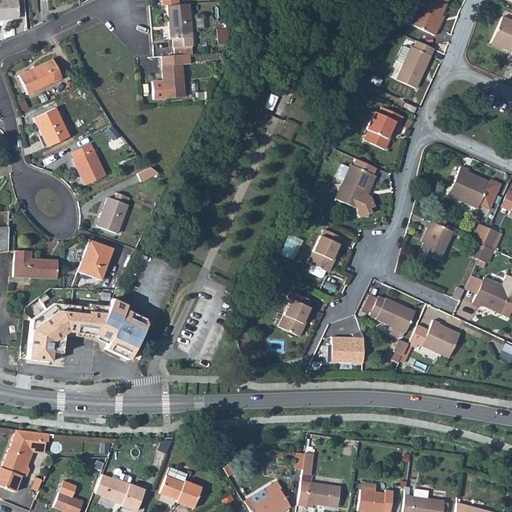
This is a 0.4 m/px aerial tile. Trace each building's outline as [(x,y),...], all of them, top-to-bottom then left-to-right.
[(0,0),(0,18),(18,17),(16,0),(0,0)] [(437,28),(434,27),(440,14),(446,0),(419,0),(409,23),(434,35),(437,28)] [(178,4),(167,5),(169,38),(172,38),(173,55),(189,53),(191,53),(188,4),(178,4)] [(440,14),(434,27),(437,28),(443,15),(440,14)] [(511,20),(501,15),(491,39),(501,44),(500,46),(511,52),(510,54),(511,54),(511,20)] [(432,49),(415,41),(412,47),(410,46),(409,48),(402,45),(395,59),(402,63),(394,79),(414,88),(423,68),(420,66),(426,54),(429,56),(432,49)] [(151,81),(152,98),(183,96),(181,64),(190,63),(189,53),(173,55),(161,56),(162,80),(151,81)] [(420,66),(423,68),(429,56),(426,54),(420,66)] [(52,59),(18,74),(27,94),(61,78),(52,59)] [(54,107),(33,117),(41,134),(43,134),(48,145),(67,136),(54,107)] [(366,130),(362,140),(383,149),(388,139),(386,138),(388,133),(393,135),(401,116),(380,107),(377,113),(373,111),(365,129),(366,130)] [(332,132),(329,139),(335,142),(338,136),(332,132)] [(89,143),(71,151),(74,159),(72,160),(84,184),(104,175),(89,143)] [(375,167),(354,158),(351,165),(371,174),(375,167)] [(361,196),(362,193),(367,182),(370,183),(374,175),(371,174),(351,165),(348,164),(333,198),(355,208),(355,211),(357,218),(369,213),(368,208),(372,207),(369,198),(367,199),(361,196)] [(487,184),(473,178),(475,176),(466,172),(467,169),(459,166),(446,194),(476,208),(487,184)] [(149,168),(135,174),(139,184),(159,174),(149,168)] [(475,176),(473,178),(487,184),(488,182),(475,176)] [(500,206),(509,210),(511,204),(511,191),(507,189),(500,206)] [(106,197),(96,226),(115,233),(129,197),(115,192),(113,199),(106,197)] [(428,229),(422,242),(418,251),(438,260),(451,230),(428,220),(425,227),(428,229)] [(478,223),(471,239),(474,241),(481,244),(488,227),(478,223)] [(425,227),(419,241),(422,242),(428,229),(425,227)] [(488,227),(481,244),(484,245),(490,248),(497,231),(488,227)] [(318,235),(306,262),(310,264),(307,270),(308,272),(319,277),(322,276),(324,271),(333,252),(337,243),(335,242),(338,236),(323,229),(320,235),(318,235)] [(501,233),(497,231),(490,248),(493,249),(494,250),(501,233)] [(112,249),(88,240),(77,271),(100,279),(112,249)] [(474,241),(468,255),(478,259),(484,245),(481,244),(474,241)] [(484,245),(478,259),(484,262),(486,258),(488,259),(493,249),(490,248),(484,245)] [(30,252),(13,251),(11,277),(54,279),(55,260),(29,259),(30,252)] [(333,252),(324,271),(327,272),(336,253),(333,252)] [(266,263),(263,270),(278,276),(281,269),(266,263)] [(278,276),(263,270),(259,278),(274,284),(278,276)] [(479,304),(487,307),(488,304),(500,310),(499,313),(507,316),(511,305),(511,289),(483,276),(471,302),(478,305),(479,304)] [(456,286),(453,295),(460,297),(463,288),(456,286)] [(277,326),(296,334),(305,315),(308,307),(307,306),(310,300),(290,291),(287,298),(290,299),(277,326)] [(361,308),(369,312),(376,297),(368,293),(361,308)] [(383,298),(377,295),(376,297),(369,312),(368,313),(375,317),(374,318),(388,324),(386,329),(387,332),(396,336),(399,335),(401,331),(404,332),(412,313),(400,308),(402,305),(384,297),(383,298)] [(95,335),(108,306),(89,304),(89,307),(55,303),(32,319),(27,359),(50,361),(51,351),(61,353),(64,331),(95,335)] [(108,306),(95,335),(108,341),(104,349),(128,360),(145,323),(144,319),(110,303),(108,306)] [(488,304),(487,307),(499,313),(500,310),(488,304)] [(402,305),(400,308),(412,313),(414,311),(402,305)] [(305,315),(296,334),(298,335),(307,316),(305,315)] [(416,323),(409,339),(417,343),(447,357),(457,335),(445,330),(446,327),(438,323),(439,322),(431,319),(427,328),(422,326),(416,323)] [(446,327),(445,330),(457,335),(458,332),(446,327)] [(349,337),(331,337),(331,346),(327,346),(327,362),(362,362),(363,337),(360,330),(352,333),(353,337),(353,339),(349,339),(349,337)] [(398,339),(393,350),(402,355),(407,343),(398,339)] [(511,343),(505,341),(499,355),(511,360),(511,343)] [(15,430),(0,466),(0,486),(15,492),(21,477),(25,475),(27,469),(26,465),(32,449),(43,451),(44,441),(47,442),(48,434),(15,430)] [(295,453),(293,469),(301,470),(303,454),(295,453)] [(301,470),(300,472),(310,473),(312,454),(303,453),(303,454),(301,470)] [(227,465),(221,468),(226,477),(232,473),(227,465)] [(101,474),(93,493),(120,505),(119,506),(134,511),(143,490),(129,484),(130,481),(129,476),(120,473),(120,470),(117,468),(114,468),(112,470),(112,473),(110,477),(101,474)] [(168,469),(157,493),(175,501),(174,502),(191,509),(200,488),(183,481),(185,475),(168,469)] [(30,488),(36,491),(42,477),(36,474),(30,488)] [(299,481),(296,505),(312,508),(312,505),(336,508),(339,487),(299,481)] [(263,490),(242,502),(248,511),(279,511),(288,507),(277,489),(278,488),(275,482),(262,489),(263,490)] [(403,496),(400,511),(445,511),(447,502),(425,499),(427,491),(413,489),(412,497),(407,497),(403,496)] [(359,490),(357,511),(360,511),(388,511),(391,491),(383,490),(383,493),(359,490)] [(58,492),(52,507),(65,511),(77,511),(82,501),(58,492)] [(489,511),(455,503),(453,511),(489,511)]
